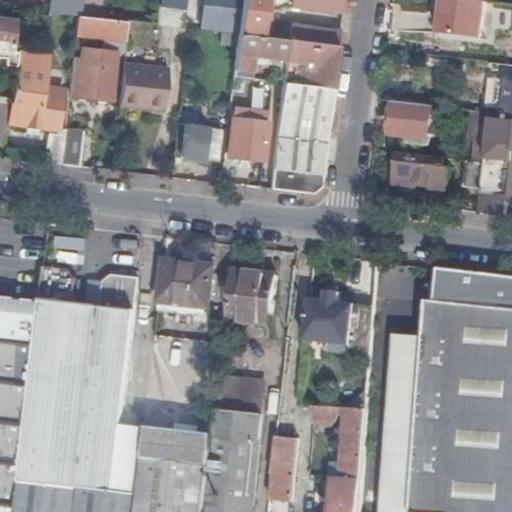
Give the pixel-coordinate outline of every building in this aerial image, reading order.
[(57,0),(56,14),(79,17),(85,17),(86,0),(57,0)] [(183,0),(163,0),(163,6),(182,9),(183,0)] [(342,12),(343,0),(242,0),(238,35),(287,41),(338,47),(340,32),(290,26),(291,28),(287,28),(286,33),(271,32),(271,33),(261,32),(265,0),(287,0),(287,5),(291,5),(291,6),(342,12)] [(437,0),(436,40),(486,41),(487,0),(481,0),(437,0)] [(0,7),(0,45),(13,47),(16,22),(3,20),(5,8),(0,7)] [(79,17),(76,34),(127,41),(129,22),(85,17),(79,17)] [(287,41),(238,35),(230,108),(253,111),(257,80),(250,79),(253,56),(261,57),(260,62),(285,65),(287,41)] [(296,193),(314,194),(323,187),(335,74),(338,47),(287,41),(285,65),(271,190),(296,193)] [(62,166),(65,130),(58,129),(63,91),(44,89),(48,57),(14,53),(9,104),(2,159),(28,162),(62,166)] [(112,91),(116,57),(82,53),(79,87),(112,91)] [(124,65),(120,107),(139,110),(141,108),(146,109),(146,111),(164,113),(169,70),(124,65)] [(511,81),(510,81),(505,121),(490,119),(486,150),(484,164),(481,190),(481,194),(507,197),(510,197),(511,182),(511,81)] [(0,158),(2,159),(9,104),(0,103),(0,158)] [(411,104),(397,103),(393,137),(431,141),(434,107),(411,104)] [(486,150),(490,119),(490,114),(471,112),(467,141),(476,142),(476,149),(486,150)] [(229,157),(264,162),(268,125),(232,121),(229,157)] [(178,125),(174,158),(218,163),(221,142),(206,139),(207,128),(178,125)] [(62,166),(79,168),(83,132),(65,130),(62,166)] [(448,160),(400,154),(396,184),(437,189),(437,186),(451,188),(452,169),(447,168),(448,160)] [(466,188),(481,190),(484,164),(469,162),(466,188)] [(481,194),(479,214),(505,215),(507,197),(481,194)] [(56,237),(54,260),(84,261),(85,239),(56,237)] [(216,267),(167,262),(162,304),(211,309),(216,267)] [(41,305),(28,415),(18,503),(16,511),(137,511),(147,431),(121,428),(140,279),(113,276),(104,284),(102,308),(75,305),(78,281),(71,272),(46,268),(41,305)] [(511,511),(511,277),(440,269),(437,301),(428,300),(424,354),(401,352),(399,372),(423,374),(413,511),(511,511)] [(278,276),(233,272),(228,321),(272,325),(278,276)] [(370,359),(375,307),(340,303),(341,293),(326,292),(325,301),(310,299),(306,341),(350,346),(349,357),(370,359)] [(0,500),(18,503),(28,415),(41,305),(0,300),(0,500)] [(361,481),(367,411),(313,407),(318,425),(345,427),(341,479),(361,481)] [(251,511),(263,416),(218,412),(215,439),(211,468),(206,511),(251,511)] [(206,511),(211,468),(215,439),(148,431),(147,431),(137,511),(206,511)] [(299,441),(277,439),(270,500),(294,503),(299,441)] [(358,511),(361,481),(341,479),(335,478),(331,511),(358,511)] [(315,492),(314,511),(327,511),(328,493),(315,492)]
